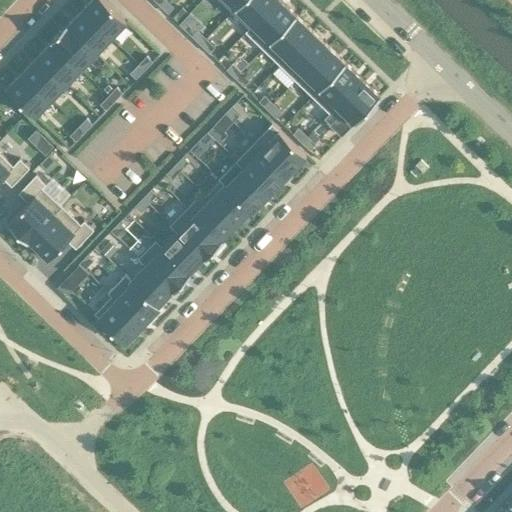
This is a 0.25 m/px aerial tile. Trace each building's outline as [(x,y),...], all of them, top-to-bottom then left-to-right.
[(104,0),(90,0),(82,9),(111,37),(127,21),(104,0)] [(167,0),(163,0),(160,4),(168,13),(174,7),(167,0)] [(220,0),(232,11),(243,0),(220,0)] [(243,0),(232,11),(249,27),(245,31),(246,32),(276,0),(243,0)] [(282,0),(276,0),(246,32),(263,48),(296,14),(282,0)] [(66,24),(96,53),(111,37),(82,9),(68,24),(67,23),(66,24)] [(313,30),(296,14),(263,48),(280,64),(313,30)] [(51,39),(81,68),(96,53),(66,24),(51,39)] [(201,44),(206,38),(198,29),(192,35),(201,44)] [(296,80),(329,46),(313,30),(280,64),(296,80)] [(215,46),(206,38),(201,44),(209,52),(215,46)] [(37,56),(66,84),(81,68),(51,39),(51,40),(51,41),(37,56)] [(296,80),(312,96),(346,61),(329,46),(296,80)] [(147,55),(139,64),(144,70),(153,61),(147,55)] [(22,71),(51,99),(66,84),(37,56),(22,71)] [(346,61),(312,96),(330,113),(363,78),(346,61)] [(235,77),(241,71),(232,63),(227,69),(235,77)] [(139,64),(130,73),(136,78),(144,70),(139,64)] [(51,99),(22,71),(6,87),(35,115),(51,99)] [(250,80),(241,71),(235,77),(244,86),(250,80)] [(381,95),(363,78),(330,113),(334,110),(351,126),(381,95)] [(117,86),(109,95),(114,101),(123,92),(117,86)] [(268,109),(274,103),(265,94),(259,100),(268,109)] [(109,95),(100,104),(106,109),(114,101),(109,95)] [(282,112),(274,103),(268,109),(277,117),(282,112)] [(233,121),(239,115),(231,107),(225,112),(233,121)] [(79,126),(84,132),(93,123),(87,117),(79,126)] [(216,122),(208,131),(220,142),(228,134),(224,130),(216,122)] [(272,122),(254,141),(288,174),(306,155),(272,122)] [(76,140),(84,132),(79,126),(70,135),(76,140)] [(302,142),(307,136),(299,127),(293,133),(302,142)] [(198,157),(215,138),(208,131),(190,149),(198,157)] [(316,144),(307,136),(302,142),(310,150),(316,144)] [(55,144),(48,137),(39,146),(46,153),(55,144)] [(288,174),(254,141),(236,159),(271,192),(288,174)] [(0,178),(3,176),(12,185),(30,167),(20,157),(13,164),(0,151),(0,178)] [(175,164),(181,170),(189,161),(183,156),(175,164)] [(221,178),(220,178),(253,210),(271,192),(236,159),(243,166),(226,183),(221,178)] [(423,172),(429,166),(421,159),(416,165),(423,172)] [(172,179),(181,170),(175,164),(166,173),(172,179)] [(9,223),(27,241),(62,205),(43,186),(46,183),(36,173),(19,192),(28,201),(9,220),(11,222),(9,223)] [(202,190),(236,224),(251,209),(253,210),(220,178),(206,193),(202,190)] [(143,197),(149,203),(157,194),(151,188),(143,197)] [(202,190),(186,206),(222,240),(223,240),(222,239),(236,224),(202,190)] [(140,211),(149,203),(143,197),(135,206),(140,211)] [(62,205),(27,241),(28,241),(29,239),(32,242),(30,245),(43,257),(45,255),(48,258),(67,239),(76,247),(94,229),(84,220),(81,223),(62,205)] [(170,223),(205,258),(222,240),(186,206),(170,223)] [(126,227),(120,221),(111,230),(117,236),(126,227)] [(205,258),(170,223),(169,224),(176,230),(162,244),(156,238),(155,239),(190,273),(191,272),(190,271),(204,257),(205,258)] [(138,256),(174,290),(190,273),(155,239),(138,256)] [(116,246),(110,240),(102,249),(107,254),(116,246)] [(94,260),(88,254),(79,263),(85,269),(94,260)] [(173,291),(174,290),(138,256),(145,264),(131,278),(126,273),(125,274),(159,307),(160,306),(158,304),(172,290),(173,291)] [(79,263),(71,272),(80,281),(88,272),(85,269),(79,263)] [(108,291),(143,324),(159,307),(125,274),(108,291)] [(125,342),(143,324),(108,291),(112,295),(95,312),(100,317),(97,320),(112,336),(115,332),(125,342)]
